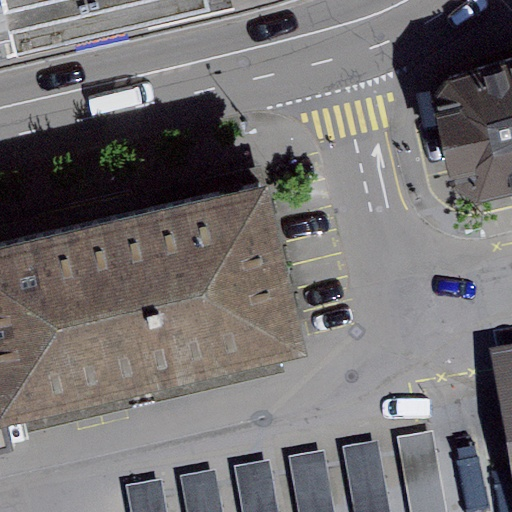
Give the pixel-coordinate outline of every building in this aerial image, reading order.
[(0,0),(0,55),(13,52),(0,0)] [(0,0),(13,52),(230,1),(230,0),(0,0)] [(511,54),(454,71),(439,90),(458,171),(477,183),(510,174),(511,182),(511,54)] [(118,210),(0,236),(0,384),(1,389),(145,356),(216,340),(291,322),(276,261),(258,178),(118,210)] [(511,356),(489,361),(511,489),(511,356)] [(0,447),(14,444),(1,389),(0,384),(0,447)] [(446,511),(432,435),(396,442),(408,511),(446,511)] [(391,511),(379,445),(340,452),(351,511),(391,511)] [(332,511),(322,455),(289,461),(297,511),(332,511)] [(277,511),(269,464),(234,471),(241,511),(277,511)] [(221,511),(215,474),(178,481),(183,511),(221,511)] [(164,511),(160,484),(127,490),(130,511),(164,511)]
